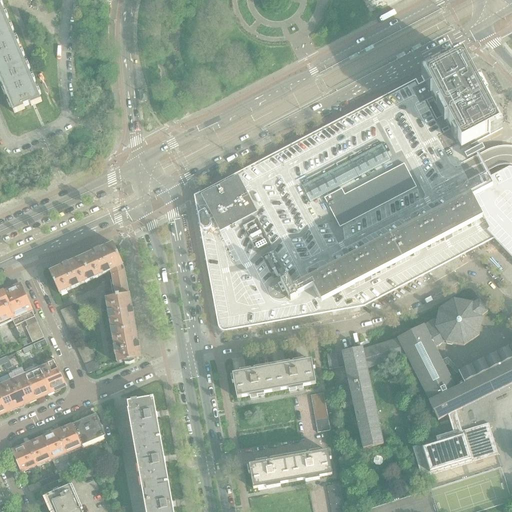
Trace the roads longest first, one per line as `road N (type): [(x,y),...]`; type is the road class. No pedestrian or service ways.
road 1 (tertiary): [(168,188),(483,26)]
road 2 (tertiary): [(448,0),(140,164)]
road 3 (residential): [(511,305),(481,270),(466,269),(356,324),(198,352)]
road 4 (residential): [(71,0),(70,118),(7,146),(0,127)]
road 5 (tertiary): [(198,352),(168,188)]
road 6 (tertiary): [(132,0),(127,41),(140,164)]
road 7 (tertiary): [(226,511),(198,352)]
road 8 (tertiary): [(145,201),(183,357)]
road 9 (tertiary): [(183,357),(211,511)]
road 10 (residential): [(85,397),(22,256)]
road 11 (tertiary): [(140,164),(0,228)]
road 12 (tertiary): [(22,256),(145,201)]
